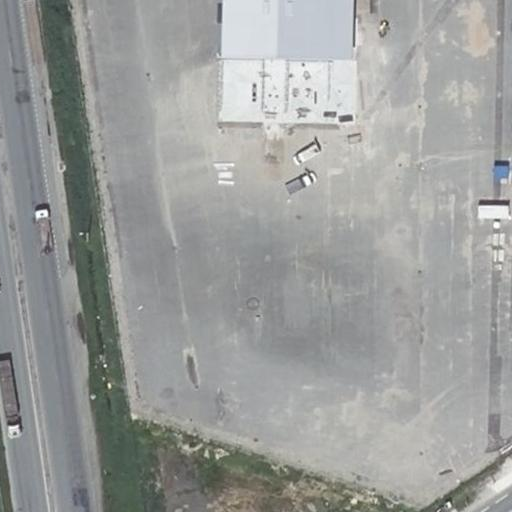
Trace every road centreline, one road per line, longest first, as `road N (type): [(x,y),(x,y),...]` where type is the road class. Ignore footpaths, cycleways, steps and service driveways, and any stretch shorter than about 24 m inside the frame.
road 1 (secondary): [(77,511),(3,0)]
road 2 (unknown): [(171,0),(170,116),(220,181),(284,222),(348,242)]
road 3 (secondary): [(0,263),(33,511)]
road 4 (unknown): [(348,242),(337,314),(412,474)]
road 5 (unknown): [(348,242),(367,116),(370,0)]
road 6 (unknown): [(348,242),(423,262),(511,267)]
